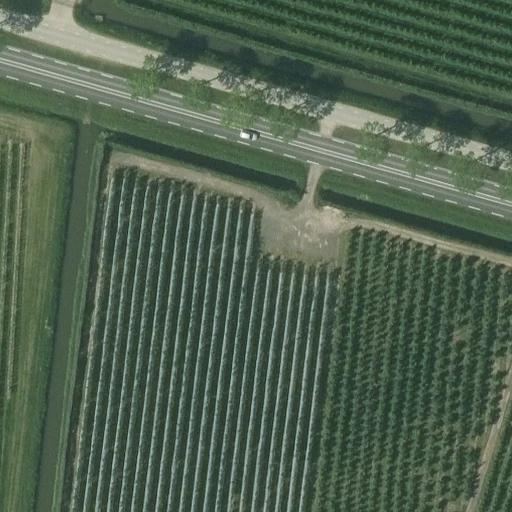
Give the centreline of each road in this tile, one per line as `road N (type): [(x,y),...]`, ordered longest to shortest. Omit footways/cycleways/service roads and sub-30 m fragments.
road 1 (unclassified): [(511,166),(0,22)]
road 2 (primary): [(511,204),(0,60)]
